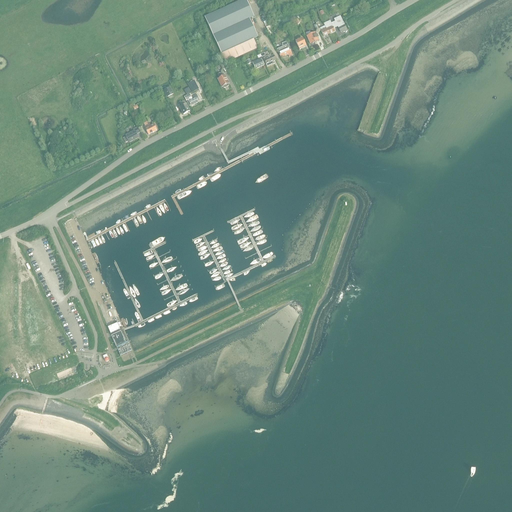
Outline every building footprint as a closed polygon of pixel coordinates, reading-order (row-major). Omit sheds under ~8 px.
[(242,0),(204,17),(225,63),(258,48),(253,39),(258,37),(249,19),(254,17),(246,0),(242,0)] [(269,14),(266,15),(264,10),(261,12),(265,20),(268,19),(267,17),(270,16),(269,14)] [(330,21),(324,23),(329,34),(335,31),(334,29),(337,27),(340,33),(347,30),(340,16),(334,19),(335,22),(333,22),(333,23),(332,24),(330,21)] [(263,22),(268,32),(273,30),(268,19),(263,22)] [(324,37),(329,34),(326,26),(324,23),(324,24),(325,26),(320,28),(324,37)] [(314,42),(319,40),(315,32),(313,33),(312,32),(309,33),(310,34),(307,36),(311,44),(311,43),(313,44),(314,43),(314,42)] [(296,41),(299,49),(306,46),(303,38),(296,41)] [(289,56),(292,55),(286,41),(282,43),(283,46),(277,49),(281,57),(288,54),(289,56)] [(273,55),(271,56),(270,54),(263,58),(267,66),(273,64),(272,62),(276,60),(273,55)] [(255,68),(264,64),(260,58),(255,60),(254,58),(251,59),(255,68)] [(224,75),(222,76),(221,72),(217,74),(219,77),(217,79),(222,87),(222,86),(223,87),(224,88),(227,86),(228,85),(227,83),(228,83),(224,75)] [(187,84),(191,92),(195,90),(191,82),(187,84)] [(163,91),(166,97),(172,93),(169,87),(163,91)] [(196,94),(191,96),(189,93),(183,96),(189,106),(191,105),(198,102),(197,100),(198,99),(196,94)] [(186,104),(185,104),(183,100),(179,102),(181,107),(180,107),(183,114),(189,111),(186,104)] [(149,123),(148,124),(145,120),(142,122),(144,126),(143,126),(148,135),(156,130),(153,124),(150,125),(149,123)] [(128,141),(129,142),(138,137),(136,133),(139,132),(136,127),(133,129),(134,130),(125,135),(126,136),(122,138),(125,143),(128,141)] [(108,328),(110,333),(110,334),(120,330),(117,324),(108,328)] [(116,348),(126,344),(121,332),(111,336),(116,348)] [(116,348),(120,355),(131,350),(128,343),(126,344),(116,348)]
